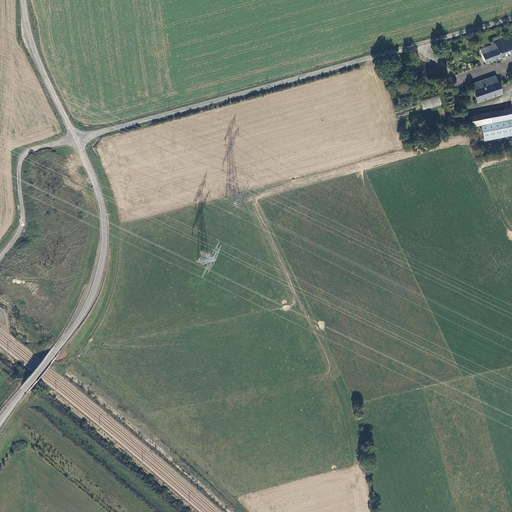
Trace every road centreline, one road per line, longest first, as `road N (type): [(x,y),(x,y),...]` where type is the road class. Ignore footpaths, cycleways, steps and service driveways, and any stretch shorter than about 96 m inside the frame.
road 1 (track): [(242,511),(72,361),(109,292),(115,234),(104,180),(74,138)]
road 2 (unclassified): [(74,138),(511,19)]
road 3 (track): [(170,511),(42,402),(27,404),(0,459)]
road 4 (unclassified): [(52,353),(90,300),(104,243),(98,192),(74,138)]
road 5 (track): [(23,410),(144,511)]
road 6 (unclassified): [(23,0),(30,44),(74,138)]
